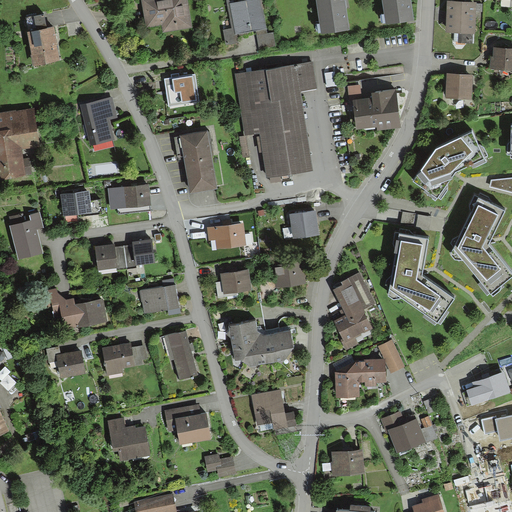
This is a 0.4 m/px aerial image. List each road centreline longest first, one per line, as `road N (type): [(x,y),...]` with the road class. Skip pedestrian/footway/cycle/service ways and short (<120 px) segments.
road 1 (residential): [(309,473),(266,461),(235,430),(162,169),(74,0)]
road 2 (residential): [(309,473),(322,295),(345,229),(416,107),(428,0)]
